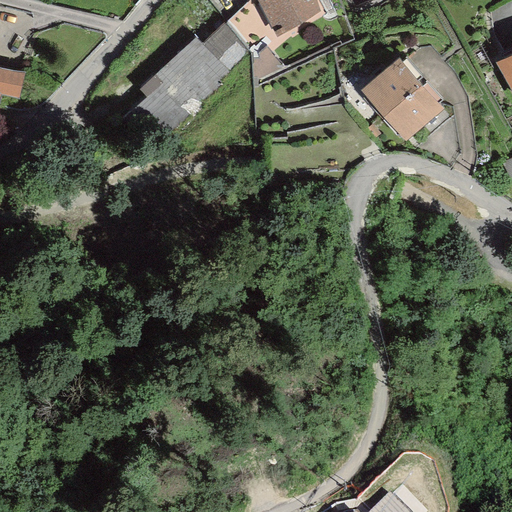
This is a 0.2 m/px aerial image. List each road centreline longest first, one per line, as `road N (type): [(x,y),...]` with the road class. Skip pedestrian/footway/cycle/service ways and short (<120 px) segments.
road 1 (residential): [(511,212),(411,163),(378,171),(363,185),(335,246),(375,323),(391,410),(357,478),(295,511)]
road 2 (residential): [(150,0),(38,122),(0,145)]
